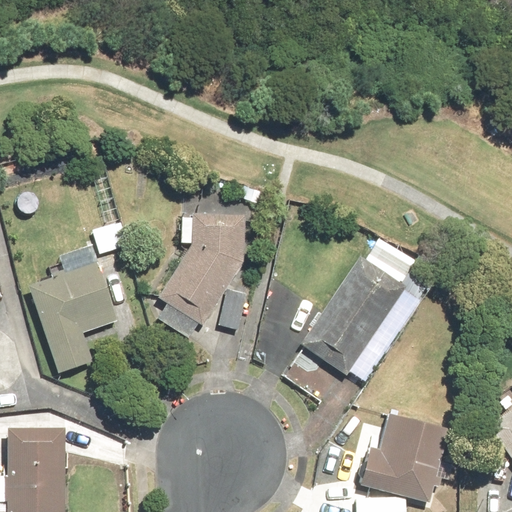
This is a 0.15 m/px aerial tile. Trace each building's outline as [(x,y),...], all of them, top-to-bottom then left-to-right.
[(203,326),(246,262),(247,215),(195,213),(194,247),(160,298),(203,326)] [(408,289),(361,257),(302,345),(348,377),(408,289)] [(101,261),(31,285),(61,372),(96,360),(86,332),(121,320),(101,261)] [(511,408),(489,425),(511,456),(511,408)] [(432,502),(449,429),(390,416),(383,449),(372,447),(363,487),(432,502)] [(66,511),(67,429),(8,429),(8,511),(66,511)] [(404,511),(405,500),(351,498),(350,511),(404,511)]
